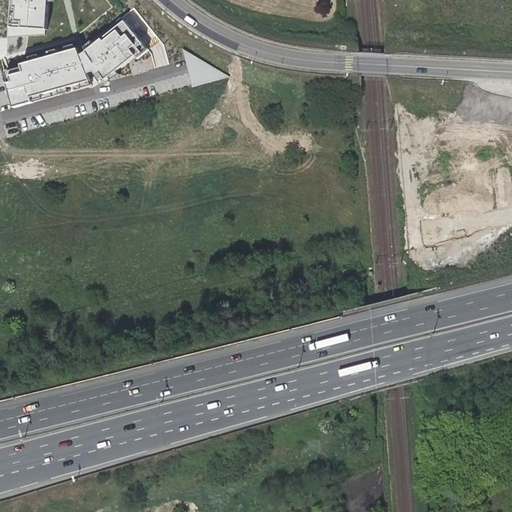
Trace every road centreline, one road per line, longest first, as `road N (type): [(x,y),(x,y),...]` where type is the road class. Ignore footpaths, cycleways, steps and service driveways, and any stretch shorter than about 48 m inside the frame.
road 1 (motorway): [(0,462),(511,330)]
road 2 (motorway): [(511,296),(0,422)]
road 3 (tertiary): [(171,0),(271,54),(511,72)]
road 4 (residential): [(0,120),(175,70)]
